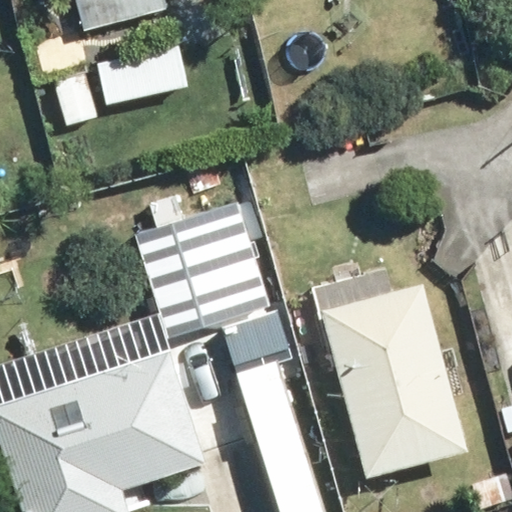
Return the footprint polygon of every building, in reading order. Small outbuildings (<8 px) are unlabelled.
[(84,0),(91,27),(171,8),(169,0),(84,0)] [(94,63),(54,73),(69,132),(109,121),(94,63)] [(245,196),(143,229),(178,339),(280,306),(245,196)] [(390,267),(325,283),(373,477),(477,451),(434,280),(396,289),(390,267)] [(63,360),(6,380),(16,406),(2,411),(37,511),(143,511),(135,487),(215,459),(176,348),(72,385),(63,360)] [(332,511),(284,361),(246,373),(289,511),(332,511)]
